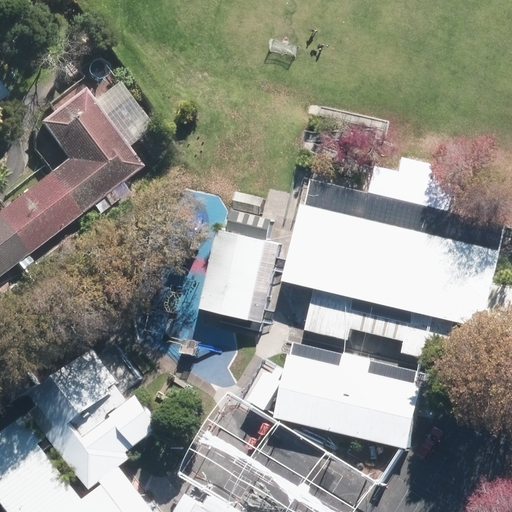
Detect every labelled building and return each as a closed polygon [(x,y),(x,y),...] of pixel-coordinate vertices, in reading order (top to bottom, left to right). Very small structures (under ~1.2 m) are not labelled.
[(0,58),(0,103),(22,88),(0,58)] [(0,269),(103,194),(141,166),(87,94),(50,121),(76,157),(0,213),(0,269)] [(504,262),(306,213),(284,301),(482,350),(504,262)] [(204,328),(252,337),(268,249),(220,241),(204,328)] [(431,391),(292,360),(277,427),(416,458),(431,391)] [(0,492),(13,511),(157,511),(128,470),(172,439),(130,379),(0,469),(0,492)]
